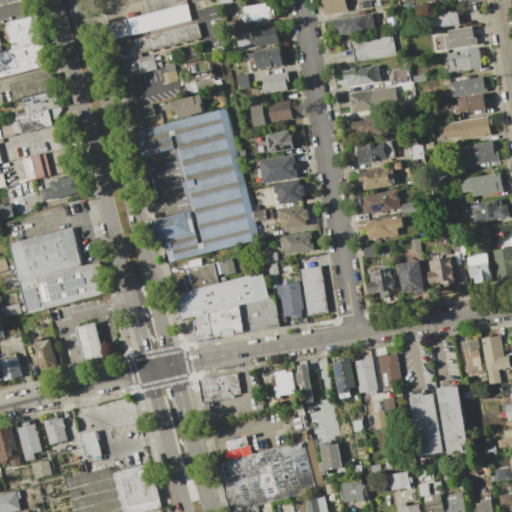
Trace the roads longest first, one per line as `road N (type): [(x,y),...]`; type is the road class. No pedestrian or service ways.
road 1 (residential): [(0,407),(187,361),(511,306)]
road 2 (primary): [(172,364),(89,33)]
road 3 (residential): [(299,0),(353,333)]
road 4 (primary): [(54,0),(133,306)]
road 5 (primary): [(149,370),(184,511)]
